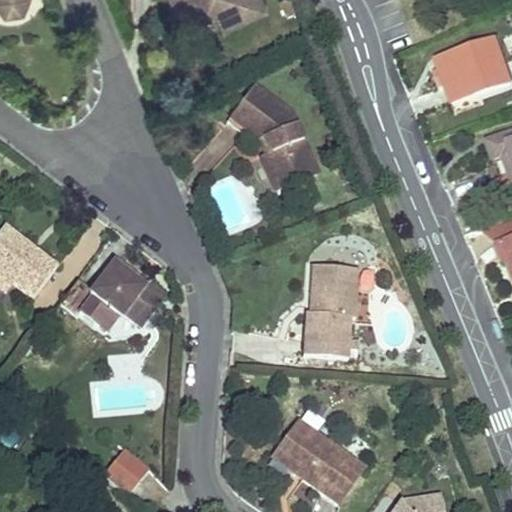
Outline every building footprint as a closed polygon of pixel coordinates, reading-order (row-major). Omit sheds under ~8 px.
[(0,0),(0,5),(4,15),(24,13),(25,0),(0,0)] [(199,6),(186,1),(185,0),(172,0),(177,11),(198,19),(217,12),(214,6),(207,2),(199,6)] [(185,0),(186,1),(199,6),(207,2),(214,6),(217,12),(223,28),(266,10),(261,0),(185,0)] [(511,85),(511,84),(497,41),(438,62),(447,88),(454,106),(480,97),(511,85)] [(440,91),(447,88),(440,69),(433,72),(440,91)] [(293,117),(254,87),(230,119),(260,142),(264,140),(271,155),(266,156),(261,159),(276,195),(308,181),(302,167),(313,162),(293,117)] [(484,106),(480,97),(454,106),(457,116),(484,106)] [(260,142),(230,119),(227,123),(254,144),(260,142)] [(502,182),(503,186),(511,182),(511,135),(488,145),(497,168),(502,182)] [(264,140),(260,142),(266,156),(271,155),(264,140)] [(302,167),(308,181),(319,176),(313,162),(302,167)] [(495,185),(502,182),(497,168),(489,171),(495,185)] [(511,220),(482,231),(498,248),(504,264),(511,262),(504,245),(511,242),(511,220)] [(5,231),(0,237),(0,288),(8,294),(28,310),(57,272),(5,231)] [(312,268),(311,285),(326,287),(328,269),(312,268)] [(326,287),(311,285),(309,308),(313,308),(312,317),(309,317),(305,317),(302,360),(348,363),(350,321),(355,321),(357,293),(345,293),(346,270),(328,269),(326,287)] [(143,294),(110,270),(89,298),(75,288),(58,311),(74,323),(75,321),(95,336),(108,318),(126,316),(144,329),(158,310),(140,297),(143,294)] [(345,293),(357,293),(359,271),(346,270),(345,293)] [(126,316),(108,318),(95,336),(103,342),(118,322),(138,337),(144,329),(126,316)] [(338,507),(364,470),(298,424),(272,461),(338,507)] [(130,494),(149,466),(121,448),(102,475),(130,494)] [(443,511),(441,496),(401,503),(395,511),(443,511)]
